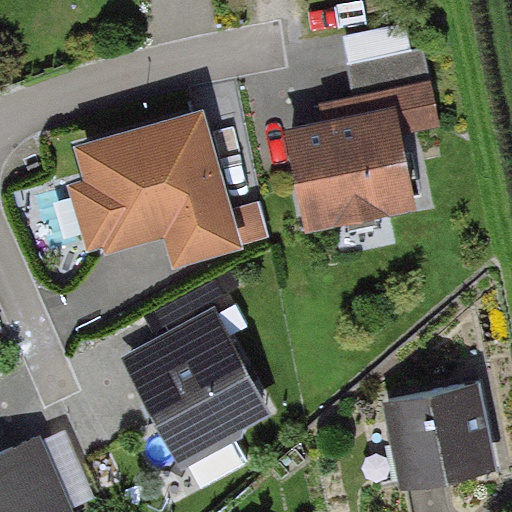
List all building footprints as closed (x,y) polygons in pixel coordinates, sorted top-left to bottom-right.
[(199,105),(72,143),(83,181),(72,184),(92,249),(166,227),(177,263),(240,244),(199,105)] [(391,105),(280,127),(300,227),(412,205),(391,105)] [(209,304),(117,354),(175,460),(267,409),(209,304)] [(471,379),(374,401),(394,489),(490,467),(471,379)] [(0,511),(71,511),(39,432),(0,447),(0,511)] [(209,475),(254,458),(245,435),(201,452),(209,475)]
